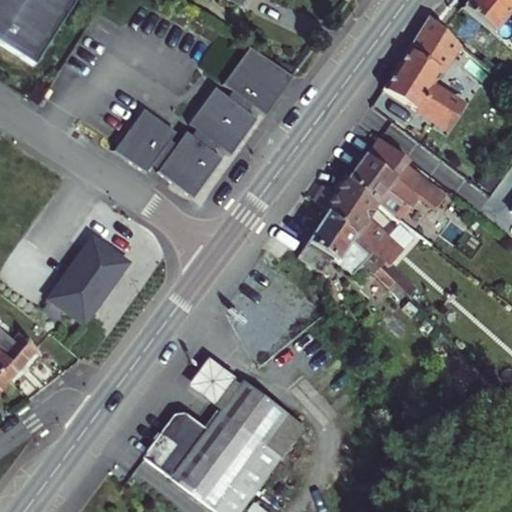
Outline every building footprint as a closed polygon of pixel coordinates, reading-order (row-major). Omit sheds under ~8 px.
[(71,0),(0,0),(0,51),(28,69),(71,0)] [(239,0),(210,0),(234,12),(239,0)] [(511,0),(474,0),(463,15),(490,35),(502,19),(511,26),(511,0)] [(492,77),(427,21),(383,93),(444,128),(459,112),(430,95),(441,74),(427,66),(437,49),(482,88),(492,77)] [(119,141),(109,154),(142,175),(150,163),(156,168),(152,173),(189,200),(218,160),(205,150),(209,144),(226,156),(253,120),(240,111),(245,104),(262,117),(290,78),(246,49),(218,85),(231,95),(227,101),(211,89),(185,126),(196,134),(191,140),(182,134),(170,150),(164,146),(172,136),(140,112),(119,141)] [(364,157),(345,182),(376,206),(385,194),(419,220),(430,207),(445,219),(459,202),(427,177),(421,184),(381,153),(372,164),(364,157)] [(376,206),(345,182),(339,178),(331,196),(320,189),(312,203),(324,217),(393,291),(399,283),(389,276),(396,266),(386,258),(392,251),(367,229),(379,212),(376,206)] [(393,291),(324,217),(296,261),(322,278),(332,262),(362,292),(369,286),(396,311),(404,302),(393,291)] [(68,253),(36,299),(72,325),(117,262),(87,241),(75,258),(68,253)] [(0,383),(24,357),(0,334),(0,383)] [(173,423),(143,463),(207,511),(242,511),(302,433),(243,389),(208,436),(188,421),(173,423)] [(270,510),(272,511),(358,511),(301,469),(270,510)]
